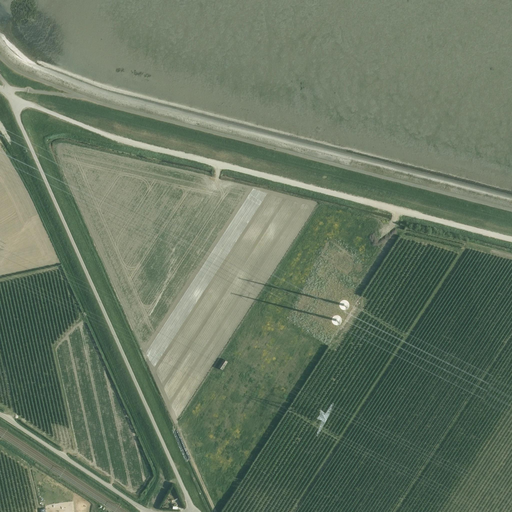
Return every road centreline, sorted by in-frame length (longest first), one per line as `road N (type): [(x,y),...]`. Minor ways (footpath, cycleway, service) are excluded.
road 1 (unclassified): [(511,239),(167,153),(9,96)]
road 2 (unclassified): [(187,511),(9,96)]
road 3 (unclassified): [(145,511),(0,413)]
